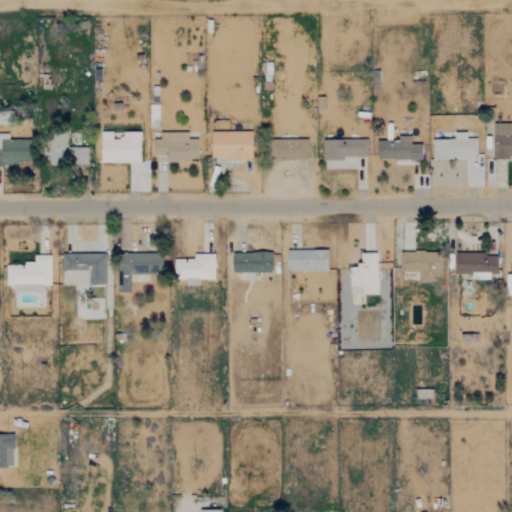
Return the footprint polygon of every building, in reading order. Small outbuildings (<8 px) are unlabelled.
[(511,157),(511,124),(493,124),(492,157),(511,157)] [(100,163),(139,164),(140,133),(115,132),(100,132),(100,163)] [(197,161),(197,139),(187,140),(187,132),(159,133),(159,140),(152,140),(152,156),(166,156),(166,162),(197,161)] [(211,161),(251,160),(251,132),(210,133),(211,161)] [(432,159),(477,158),(476,139),(466,139),(466,132),(455,133),(455,140),(432,141),(432,159)] [(0,164),(31,165),(31,140),(8,140),(8,134),(0,133),(0,164)] [(67,134),(49,134),(48,164),(86,165),(87,148),(66,147),(67,134)] [(377,141),(377,159),(421,160),(421,144),(410,144),(410,137),(397,136),(397,142),(377,141)] [(367,139),(322,140),(323,159),(368,158),(367,139)] [(308,140),(276,140),(276,160),(307,160),(308,140)] [(328,270),(327,249),(287,250),(287,271),(328,270)] [(439,282),(440,252),(402,252),(402,272),(418,272),(418,281),(439,282)] [(162,274),(162,253),(118,253),(118,292),(130,292),(130,274),(162,274)] [(377,293),(377,253),(360,253),(360,265),(349,265),(350,293),(377,293)] [(497,274),(497,253),(454,254),(454,273),(471,273),(471,279),(489,278),(489,274),(497,274)] [(105,285),(105,254),(62,254),(62,285),(105,285)] [(214,279),(214,254),(193,254),(193,259),(174,259),(174,282),(199,282),(199,279),(214,279)] [(50,255),(34,255),(34,264),(6,263),(5,289),(50,290),(50,255)] [(0,467),(12,468),(13,435),(0,434),(0,467)]
